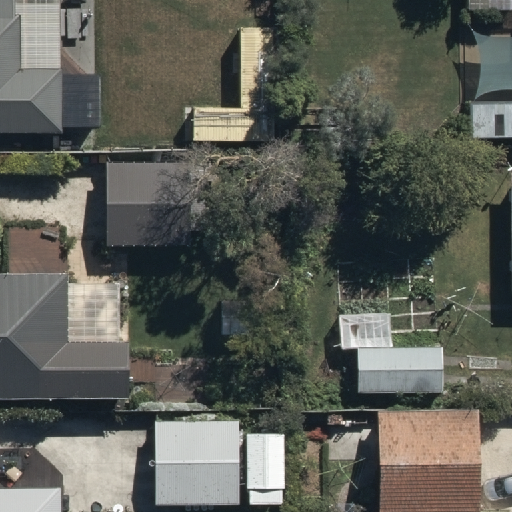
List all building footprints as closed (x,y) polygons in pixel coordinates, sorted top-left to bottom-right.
[(10,0),(0,0),(0,127),(55,128),(56,55),(10,55),(10,0)] [(218,0),(219,27),(280,25),(279,0),(218,0)] [(511,95),(464,96),(464,131),(511,130),(511,95)] [(191,156),(99,156),(100,243),(192,243),(191,156)] [(511,162),(504,162),(503,289),(511,288),(511,162)] [(0,393),(129,394),(129,334),(61,334),(61,269),(0,268),(0,393)] [(355,347),(355,387),(444,386),(444,341),(391,342),(391,309),(338,309),(338,347),(355,347)] [(374,400),(375,510),(477,510),(476,399),(374,400)] [(152,414),(152,498),(236,498),(236,414),(152,414)] [(0,511),(59,511),(59,481),(0,481),(0,511)]
